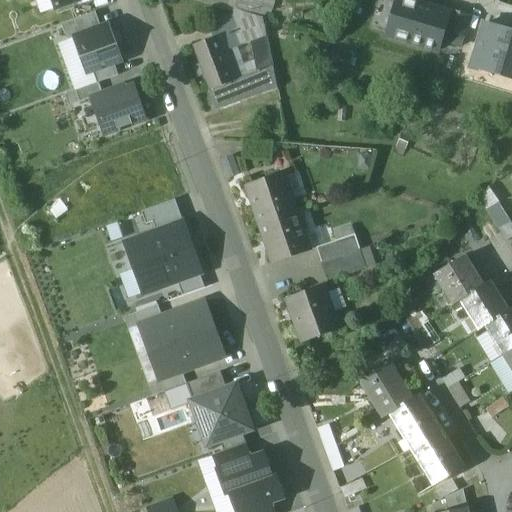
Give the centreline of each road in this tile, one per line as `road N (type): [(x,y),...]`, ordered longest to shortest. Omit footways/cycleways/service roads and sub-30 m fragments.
road 1 (residential): [(324,511),(137,0)]
road 2 (residential): [(415,348),(478,456),(504,484)]
